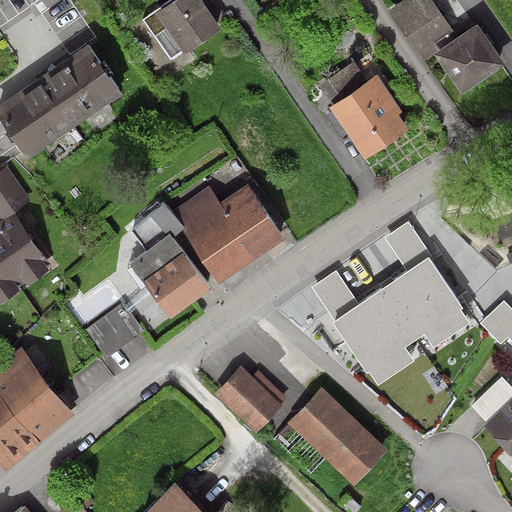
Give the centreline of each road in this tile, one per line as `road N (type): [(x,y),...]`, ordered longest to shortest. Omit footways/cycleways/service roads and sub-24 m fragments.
road 1 (residential): [(0,494),(250,297),(475,152)]
road 2 (residential): [(364,0),(475,152)]
